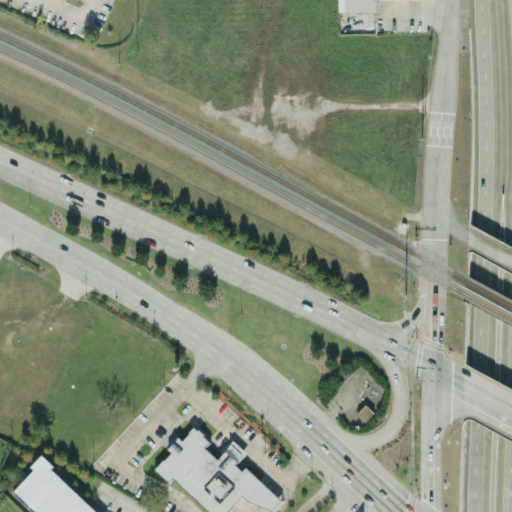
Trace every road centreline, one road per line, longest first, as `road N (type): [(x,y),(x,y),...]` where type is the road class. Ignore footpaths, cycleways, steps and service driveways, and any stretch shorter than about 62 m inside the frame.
road 1 (primary): [(481,0),(474,511)]
road 2 (trunk): [(249,276),(0,160)]
road 3 (trunk): [(0,221),(217,348)]
road 4 (trunk): [(440,105),(430,285)]
road 5 (trunk): [(319,441),(365,443),(388,427),(396,379),(372,335)]
road 6 (primary): [(505,511),(511,363)]
road 7 (trunk): [(427,366),(426,511)]
road 8 (trunk): [(372,335),(249,276)]
